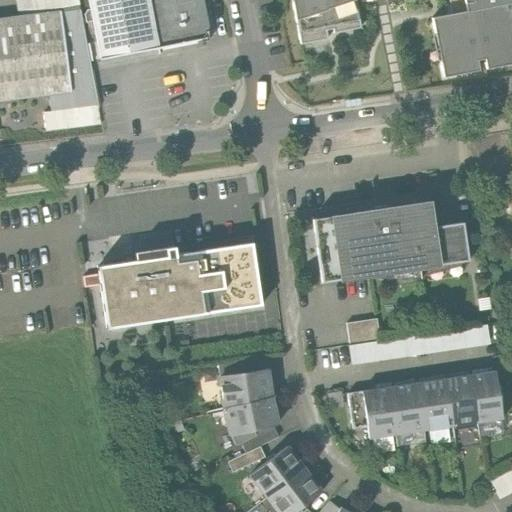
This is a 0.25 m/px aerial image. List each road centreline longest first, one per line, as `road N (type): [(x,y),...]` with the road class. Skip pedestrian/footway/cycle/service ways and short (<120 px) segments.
road 1 (residential): [(266,134),(0,168)]
road 2 (residential): [(443,106),(451,156),(272,184)]
road 3 (residential): [(272,184),(298,383)]
road 4 (residential): [(298,383),(494,353)]
road 5 (residential): [(298,383),(316,432),(354,480),(426,511)]
road 6 (residential): [(443,106),(266,134)]
road 7 (unclassified): [(244,0),(266,134)]
